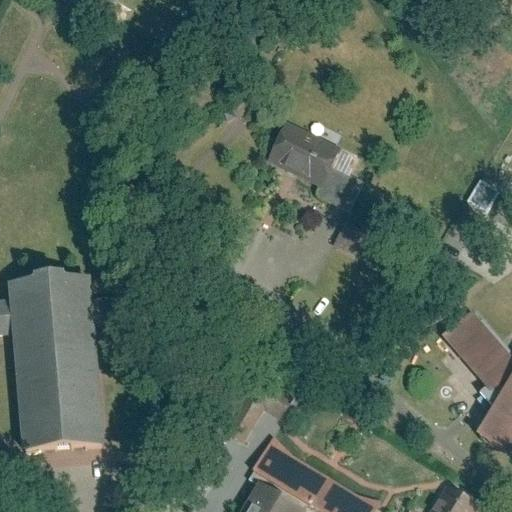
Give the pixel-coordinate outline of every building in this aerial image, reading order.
[(338,159),(287,135),(271,166),(321,190),(319,196),(353,214),(365,190),(331,172),(338,159)] [(511,179),(502,196),(511,201),(511,179)] [(486,218),(497,195),(476,185),(465,208),(486,218)] [(356,261),(365,239),(340,229),(331,250),(356,261)] [(0,342),(14,341),(21,451),(101,446),(94,333),(124,331),(122,304),(92,306),(91,281),(8,286),(9,303),(0,303),(0,342)] [(511,446),(511,444),(511,352),(477,315),(444,341),(484,392),(479,399),(492,408),(480,426),(511,446)] [(258,386),(223,442),(240,452),(240,451),(262,417),(275,425),(288,404),(258,386)] [(373,511),(279,458),(244,511),(373,511)] [(440,511),(473,511),(450,498),(440,511)]
